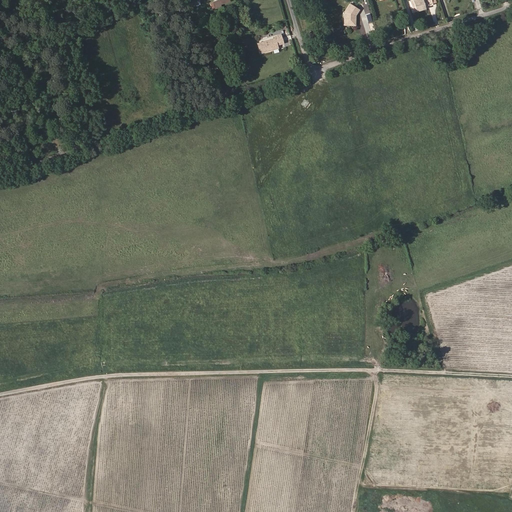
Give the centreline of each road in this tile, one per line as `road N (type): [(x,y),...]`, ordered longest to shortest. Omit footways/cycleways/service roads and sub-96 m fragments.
road 1 (track): [(0,397),(105,379),(511,376)]
road 2 (track): [(0,162),(310,70)]
road 3 (residential): [(511,5),(310,70),(289,0)]
